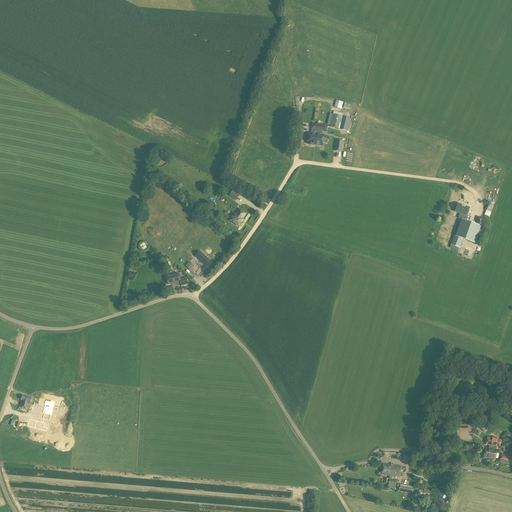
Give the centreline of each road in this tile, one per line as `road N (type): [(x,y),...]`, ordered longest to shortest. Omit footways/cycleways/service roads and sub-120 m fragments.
road 1 (unclassified): [(191,297),(230,262),(298,164),(450,182)]
road 2 (unclassified): [(191,297),(258,366),(348,511)]
road 3 (unknown): [(324,471),(401,460),(511,476)]
road 4 (unclassified): [(32,326),(81,326),(191,297)]
